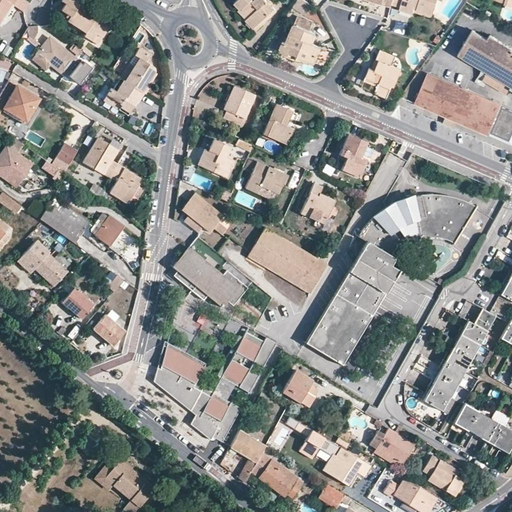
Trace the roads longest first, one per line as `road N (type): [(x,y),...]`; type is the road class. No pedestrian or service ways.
road 1 (residential): [(511,200),(392,397),(399,419),(511,487)]
road 2 (residential): [(197,61),(179,95),(159,266),(139,357),(119,401)]
road 3 (residential): [(511,173),(211,42)]
road 4 (residential): [(119,401),(262,511)]
road 5 (residential): [(119,401),(0,306)]
